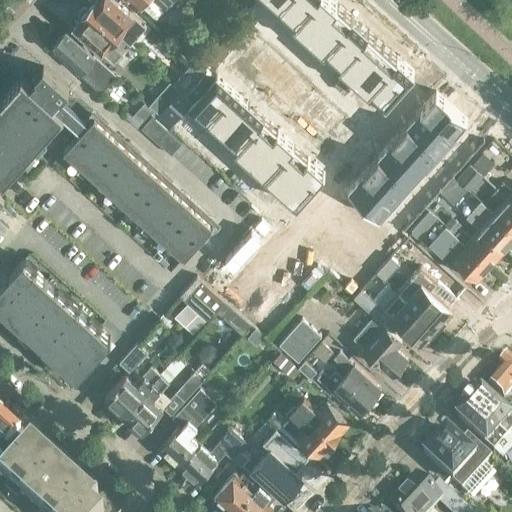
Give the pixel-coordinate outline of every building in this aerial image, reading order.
[(117,0),(93,0),(88,6),(117,32),(126,23),(138,35),(146,26),(117,0)] [(173,0),(133,0),(140,6),(144,0),(155,0),(165,9),(173,0)] [(265,0),(276,9),(283,0),(265,0)] [(294,19),(311,0),(283,0),(276,9),(277,10),(280,6),(294,19)] [(309,33),(337,1),(335,0),(311,0),(294,19),(309,33)] [(321,50),(353,15),(337,1),(309,33),(323,46),(320,49),(321,50)] [(117,32),(88,6),(72,24),(114,62),(122,53),(109,42),(117,32)] [(248,11),(242,17),(251,25),(257,20),(248,11)] [(336,64),(368,29),(353,15),(321,50),(336,64)] [(251,25),(242,17),(237,23),(246,31),(251,25)] [(237,23),(232,29),(241,37),(246,31),(237,23)] [(232,29),(226,35),(236,43),(241,37),(232,29)] [(352,77),(383,43),(368,29),(336,64),(352,77)] [(51,47),(79,73),(87,64),(108,83),(116,74),(66,30),(51,47)] [(226,35),(221,41),(230,49),(236,43),(226,35)] [(221,41),(216,47),(225,55),(230,49),(221,41)] [(370,88),(398,56),(383,43),(352,77),(353,78),(356,75),(370,88)] [(216,47),(211,52),(220,61),(225,55),(216,47)] [(211,52),(205,58),(215,66),(220,61),(211,52)] [(386,102),(414,71),(398,56),(370,88),(386,102)] [(60,99),(69,90),(43,66),(34,76),(36,78),(30,85),(21,77),(0,100),(0,178),(4,182),(64,116),(52,105),(58,98),(60,99)] [(206,68),(184,92),(193,100),(215,76),(206,68)] [(202,123),(233,88),(217,74),(215,76),(193,100),(186,109),(202,123)] [(217,137),(248,102),(233,88),(202,123),(217,137)] [(436,91),(421,108),(456,139),(457,138),(453,135),(468,119),(436,91)] [(232,151),(263,116),(248,102),(217,137),(218,138),(221,134),(234,146),(231,150),(232,151)] [(456,139),(421,108),(407,124),(442,155),(456,139)] [(167,143),(173,135),(150,114),(143,121),(167,143)] [(183,258),(214,224),(94,116),(64,150),(183,258)] [(247,164),(279,129),(263,116),(232,151),(247,164)] [(174,121),(169,127),(177,135),(178,136),(183,130),(174,121)] [(442,155),(407,124),(392,140),(427,171),(442,155)] [(266,174),(294,143),(279,129),(247,164),(248,165),(251,162),(266,174)] [(468,150),(476,141),(470,136),(462,145),(468,150)] [(199,139),(194,144),(194,145),(203,153),(208,147),(199,139)] [(427,171),(392,140),(378,156),(409,184),(423,169),(426,172),(427,171)] [(281,188),(309,157),(294,143),(266,174),(281,188)] [(468,150),(462,145),(454,154),(460,159),(468,150)] [(217,155),(208,147),(203,153),(212,161),(212,160),(217,155)] [(409,184),(378,156),(363,172),(395,200),(409,184)] [(325,171),(309,157),(281,188),(297,203),(325,171)] [(511,200),(497,187),(483,175),(469,163),(456,178),(469,190),(478,180),(493,192),(491,194),(501,204),(493,213),(511,229),(511,200)] [(230,166),(224,172),(233,180),(238,174),(230,166)] [(439,182),(447,173),(441,168),(433,177),(439,182)] [(395,200),(363,172),(348,189),(379,217),(395,200)] [(248,182),(238,174),(233,180),(242,188),(248,182)] [(431,191),(439,182),(433,177),(425,186),(431,191)] [(511,190),(502,181),(497,187),(511,200),(511,190)] [(461,209),(470,199),(451,183),(443,192),(461,209)] [(260,193),(255,199),(254,199),(263,207),(269,201),(260,193)] [(410,214),(418,205),(412,200),(404,209),(410,214)] [(278,209),(269,201),(263,207),(272,215),(278,209)] [(511,240),(511,229),(493,213),(483,203),(477,210),(487,219),(479,228),(504,250),(511,240)] [(402,223),(410,214),(404,209),(396,218),(402,223)] [(462,223),(452,214),(444,224),(446,226),(454,232),(462,223)] [(455,235),(434,216),(432,218),(440,225),(433,232),(437,237),(445,244),(442,248),(441,248),(438,251),(449,261),(453,257),(477,279),(490,266),(455,235)] [(504,250),(479,228),(471,237),(461,228),(455,235),(490,266),(504,250)] [(385,279),(400,263),(391,255),(390,256),(376,271),(385,279)] [(111,336),(24,257),(0,283),(0,307),(76,376),(111,336)] [(421,265),(397,291),(436,325),(451,308),(430,289),(438,280),(421,265)] [(225,301),(205,283),(201,279),(184,299),(207,320),(225,301)] [(397,291),(383,307),(422,341),(436,325),(397,291)] [(373,314),(354,336),(363,345),(361,347),(392,375),(396,371),(399,370),(404,365),(404,362),(407,358),(395,347),(402,340),(378,319),(373,314)] [(298,360),(322,334),(302,317),(279,343),(298,360)] [(324,361),(333,352),(321,341),(312,351),(324,361)] [(137,342),(119,361),(129,370),(147,351),(137,342)] [(348,370),(342,377),(369,400),(381,387),(339,351),(336,355),(339,357),(337,360),(348,370)] [(293,374),(300,366),(289,356),(282,364),(293,374)] [(503,371),(490,385),(489,386),(504,399),(511,389),(511,361),(508,358),(499,368),(503,371)] [(175,375),(182,382),(196,367),(189,360),(175,375)] [(126,373),(115,385),(104,398),(122,414),(160,373),(151,365),(142,374),(144,376),(137,384),(126,373)] [(194,370),(181,385),(163,405),(172,414),(204,378),(194,370)] [(160,373),(122,414),(141,431),(163,407),(152,397),(159,389),(160,390),(169,381),(160,373)] [(369,400),(342,377),(337,383),(326,373),(323,376),(320,373),(317,376),(358,413),(369,400)] [(305,396),(303,397),(293,388),(286,396),(335,439),(350,422),(326,401),(319,409),(305,396)] [(159,447),(178,464),(199,441),(189,432),(195,424),(213,406),(195,390),(179,409),(186,416),(159,447)] [(511,419),(481,392),(479,394),(475,393),(466,403),(505,439),(511,431),(511,419)] [(335,439),(286,396),(278,404),(303,427),(296,434),(320,455),(335,439)] [(505,439),(466,403),(458,413),(459,417),(457,419),(494,452),(505,439)] [(20,428),(4,414),(0,417),(0,440),(4,445),(20,428)] [(199,441),(178,464),(198,482),(225,452),(232,458),(240,449),(240,448),(246,441),(231,426),(210,451),(199,441)] [(269,448),(252,467),(284,495),(302,475),(297,470),(309,457),(303,452),(276,427),(263,442),(269,448)] [(446,428),(421,457),(460,492),(492,457),(468,435),(462,442),(446,428)] [(66,470),(31,439),(0,473),(0,478),(10,488),(5,494),(23,510),(29,505),(36,511),(98,511),(89,503),(95,497),(73,477),(79,471),(71,464),(66,470)] [(225,507),(231,511),(233,511),(262,480),(247,467),(246,467),(242,463),(248,456),(243,451),(240,449),(232,458),(245,469),(240,475),(235,471),(213,495),(226,506),(225,507)] [(397,511),(431,511),(442,501),(417,479),(402,496),(400,494),(390,505),(397,511)] [(262,480),(233,511),(268,511),(274,506),(269,501),(276,494),(262,480)] [(471,511),(456,497),(439,482),(431,491),(442,501),(439,504),(445,509),(447,511),(471,511)]
